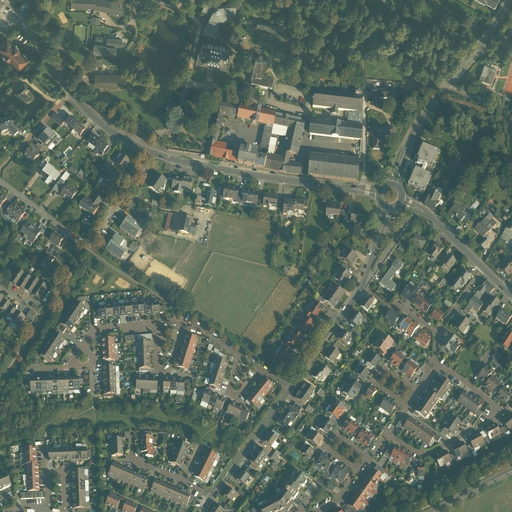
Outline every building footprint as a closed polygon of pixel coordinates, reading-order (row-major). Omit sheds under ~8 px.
[(95,8),(95,7),(94,0),(71,0),(71,7),(87,8),(94,8),(95,8)] [(116,0),(116,2),(104,0),(94,0),(95,7),(98,8),(97,10),(100,10),(108,12),(123,15),(126,4),(124,4),(124,0),(116,0)] [(205,10),(211,13),(214,7),(208,4),(209,3),(208,3),(208,4),(205,10)] [(202,31),(216,36),(219,22),(222,21),(227,18),(228,15),(236,17),(237,4),(215,5),(214,7),(211,13),(211,14),(202,31)] [(290,30),(257,23),(255,30),(262,31),(261,35),(260,34),(260,35),(271,37),(271,35),(275,36),(274,37),(288,40),(290,30)] [(122,40),(107,39),(107,47),(94,46),(93,54),(116,55),(116,46),(121,46),(122,40)] [(10,60),(19,69),(21,67),(28,60),(19,51),(20,50),(16,46),(15,47),(8,40),(5,43),(4,43),(0,46),(0,49),(4,54),(4,55),(5,55),(9,60),(10,61),(10,60)] [(221,66),(228,68),(229,60),(228,59),(230,50),(225,49),(225,48),(218,47),(219,46),(213,45),(206,44),(202,43),(200,50),(199,50),(196,61),(203,62),(204,60),(222,64),(221,66)] [(262,79),(266,61),(255,58),(250,80),(252,80),(251,86),(272,90),(273,82),(262,79)] [(496,69),(487,66),(482,78),(481,83),(487,85),(490,74),(493,75),(496,69)] [(103,87),(110,87),(110,86),(126,86),(126,76),(95,76),(95,86),(103,86),(103,87)] [(14,92),(25,102),(30,97),(25,92),(26,91),(26,90),(29,87),(24,83),(20,87),(19,87),(14,92)] [(3,94),(6,96),(13,89),(10,86),(3,94)] [(379,98),(389,99),(390,91),(382,90),(381,94),(379,94),(379,98)] [(352,112),(356,112),(362,113),(362,94),(356,93),(355,96),(314,91),(312,107),(352,112)] [(223,115),(237,118),(239,107),(218,102),(215,113),(223,115)] [(240,106),(239,107),(237,118),(238,118),(238,119),(253,123),(253,124),(258,125),(258,124),(263,125),(265,125),(273,127),(273,126),(275,114),(260,110),(261,109),(256,108),(255,109),(240,106)] [(350,124),(349,126),(361,127),(362,113),(356,112),(356,114),(349,114),(348,124),(350,124)] [(51,118),(60,127),(65,122),(56,113),(51,118)] [(217,143),(223,115),(215,113),(209,141),(217,143)] [(264,169),(286,174),(288,164),(290,154),(297,120),(276,115),(276,114),(275,114),(273,126),(288,129),(286,138),(282,158),(273,156),(267,155),(266,158),(264,168),(264,169)] [(66,123),(73,130),(78,124),(71,117),(66,123)] [(9,130),(14,137),(18,134),(13,128),(9,119),(2,122),(3,123),(0,123),(0,129),(2,128),(4,132),(9,130)] [(304,121),(297,120),(290,154),(297,155),(305,121),(304,121)] [(362,127),(361,127),(349,126),(311,121),(309,134),(361,140),(362,127)] [(86,130),(78,124),(73,130),(80,136),(86,130)] [(271,135),(273,127),(265,125),(260,148),(268,150),(270,139),(271,135)] [(271,135),(286,138),(288,129),(273,126),(273,127),(271,135)] [(373,150),(379,150),(380,137),(381,137),(383,135),(389,134),(389,136),(394,135),(393,128),(380,130),(373,130),(373,134),(374,134),(373,150)] [(52,134),(48,130),(43,135),(52,144),(57,139),(52,134)] [(54,132),(52,134),(57,139),(59,140),(61,138),(54,132)] [(52,144),(43,135),(38,140),(43,144),(48,149),(48,148),(52,144)] [(90,144),(95,148),(100,142),(92,136),(87,142),(90,144)] [(277,140),(270,139),(268,150),(267,155),(273,156),(277,140)] [(226,145),(217,143),(209,141),(206,156),(223,160),(225,153),(226,145)] [(108,147),(100,142),(95,148),(99,150),(103,154),(108,147)] [(49,150),(48,148),(48,149),(43,144),(40,146),(43,148),(47,152),(49,150)] [(422,145),(415,161),(416,162),(415,165),(423,168),(421,172),(415,169),(407,185),(424,193),(431,176),(423,172),(426,166),(431,168),(439,152),(422,145)] [(111,150),(108,147),(103,154),(107,156),(111,150)] [(40,156),(36,152),(35,151),(32,148),(25,155),(33,163),(40,156)] [(254,167),(256,157),(257,153),(251,151),(247,150),(247,151),(241,149),(240,154),(238,163),(244,164),(244,165),(248,166),(248,165),(254,167)] [(228,161),(238,163),(240,154),(238,153),(236,154),(236,155),(229,154),(225,153),(223,160),(228,161)] [(357,182),(359,161),(322,157),(310,156),(308,176),(320,177),(348,181),(357,182)] [(116,165),(124,170),(130,161),(123,157),(121,160),(120,159),(119,160),(116,165)] [(259,158),(256,157),(254,167),(256,167),(264,168),(266,158),(260,157),(259,158)] [(301,165),(288,164),(286,174),(300,175),(301,165)] [(49,177),(55,182),(59,176),(53,171),(54,170),(55,170),(48,165),(45,170),(40,176),(47,180),(49,177)] [(65,172),(60,180),(64,183),(70,175),(65,172)] [(102,185),(107,189),(110,184),(113,187),(118,180),(111,175),(107,182),(104,180),(102,185)] [(154,182),(153,181),(149,187),(159,194),(160,192),(161,190),(164,191),(165,186),(164,185),(167,182),(158,176),(154,182)] [(174,192),(178,193),(178,192),(182,190),(189,191),(192,180),(183,178),(183,180),(174,178),(172,188),(175,188),(174,192)] [(56,185),(62,190),(63,188),(66,184),(64,183),(60,180),(56,185)] [(61,196),(66,200),(69,197),(72,200),(77,192),(66,184),(63,188),(66,190),(61,196)] [(59,194),(62,190),(56,185),(52,190),(59,194)] [(229,200),(232,189),(230,189),(229,189),(229,188),(228,188),(225,187),(224,193),(223,198),(229,200)] [(233,189),(232,189),(229,200),(236,201),(237,196),(238,190),(236,189),(235,190),(234,190),(233,190),(233,189)] [(205,205),(212,207),(212,205),(213,199),(215,192),(208,191),(206,200),(206,203),(205,205)] [(243,202),(249,204),(251,193),(250,193),(248,193),(248,192),(247,192),(245,191),(244,197),(242,202),(243,202)] [(433,212),(439,204),(440,206),(443,203),(439,199),(442,194),(437,192),(436,195),(435,194),(431,192),(429,196),(425,205),(433,212)] [(253,193),(251,193),(249,204),(255,205),(256,205),(257,200),(258,194),(255,193),(254,194),(253,194),(253,193)] [(97,203),(98,204),(102,198),(97,195),(93,201),(97,203)] [(268,207),(270,207),(270,206),(276,207),(276,203),(277,197),(273,197),(273,196),(265,195),(263,206),(268,207)] [(79,207),(89,213),(89,214),(91,212),(95,214),(99,208),(97,206),(95,205),(97,203),(93,201),(92,203),(85,198),(79,207)] [(295,200),(295,202),(294,211),(298,211),(298,213),(303,213),(304,206),(305,201),(304,201),(295,200)] [(294,211),(295,202),(288,201),(284,201),(284,206),(283,214),(288,214),(288,212),(294,213),(294,211)] [(338,215),(340,215),(340,211),(341,205),(328,204),(326,214),(338,215)] [(11,220),(18,210),(15,208),(15,207),(12,205),(9,210),(5,216),(11,220)] [(454,216),(461,222),(463,220),(466,217),(466,216),(463,213),(464,212),(457,205),(454,208),(449,213),(448,214),(452,218),(454,216)] [(9,210),(5,208),(2,213),(0,215),(4,218),(5,216),(9,210)] [(22,212),(18,210),(11,220),(12,220),(17,224),(18,224),(21,219),(25,213),(22,211),(22,212)] [(351,215),(348,214),(348,212),(340,211),(340,215),(338,215),(337,218),(345,219),(347,219),(347,222),(350,222),(351,215)] [(89,214),(89,213),(89,214),(84,221),(82,224),(88,229),(95,218),(93,217),(95,214),(91,212),(89,214)] [(366,216),(359,215),(360,212),(354,212),(354,215),(351,215),(350,222),(352,222),(352,221),(359,222),(358,225),(367,226),(368,219),(366,219),(366,216)] [(179,231),(178,230),(181,216),(173,214),(169,232),(178,233),(179,231)] [(179,231),(184,232),(187,216),(181,215),(181,216),(178,230),(179,231)] [(463,220),(467,223),(471,218),(467,215),(466,216),(466,217),(463,220)] [(192,217),(187,216),(184,232),(189,233),(190,227),(192,217)] [(474,230),(483,238),(497,224),(493,221),(491,223),(486,218),(474,230)] [(16,226),(20,228),(24,221),(21,219),(18,224),(17,224),(16,226)] [(130,224),(125,221),(120,229),(135,239),(140,231),(137,229),(134,227),(135,224),(136,223),(132,221),(130,224)] [(28,240),(33,243),(39,233),(40,231),(38,230),(27,223),(21,232),(25,235),(26,235),(27,233),(31,236),(29,238),(28,240)] [(39,233),(42,235),(47,228),(41,224),(38,230),(40,231),(39,233)] [(198,228),(190,227),(189,233),(189,234),(196,235),(198,228)] [(511,238),(511,236),(511,232),(506,229),(503,233),(511,238)] [(50,240),(59,246),(63,239),(54,233),(50,240)] [(408,241),(420,250),(426,242),(414,233),(408,241)] [(511,238),(503,233),(500,237),(508,243),(511,238)] [(116,246),(120,238),(116,236),(111,243),(116,246)] [(116,246),(111,243),(106,251),(121,260),(126,253),(119,248),(124,241),(120,238),(116,246)] [(479,245),(483,249),(489,243),(485,238),(479,245)] [(129,248),(135,252),(139,246),(133,242),(129,248)] [(433,257),(436,259),(443,249),(436,245),(434,248),(428,255),(432,258),(433,257)] [(426,253),(428,255),(434,248),(431,246),(426,253)] [(341,257),(352,265),(357,257),(350,252),(347,250),(346,250),(347,251),(344,255),(343,254),(343,255),(341,257)] [(46,269),(54,275),(59,268),(52,263),(54,260),(53,259),(49,256),(49,257),(45,263),(48,265),(46,269)] [(439,268),(443,270),(445,267),(448,268),(449,266),(452,268),(454,264),(455,261),(449,257),(445,262),(444,261),(439,268)] [(392,266),(393,267),(380,284),(391,292),(396,286),(389,281),(394,274),(397,270),(398,271),(403,264),(397,259),(392,266)] [(511,272),(504,265),(500,269),(503,272),(508,277),(511,272)] [(342,282),(345,284),(351,276),(345,271),(340,268),(336,274),(338,275),(335,279),(340,283),(342,282)] [(13,285),(17,287),(25,276),(24,277),(17,272),(18,271),(10,283),(13,278),(16,280),(13,285)] [(451,289),(454,292),(459,285),(462,288),(464,285),(468,280),(471,277),(470,277),(471,276),(464,271),(457,280),(457,281),(451,289)] [(21,290),(24,292),(33,279),(32,280),(31,281),(25,277),(25,276),(17,287),(17,288),(21,283),(24,285),(21,290)] [(29,293),(32,295),(40,284),(40,283),(39,284),(33,280),(33,279),(24,292),(25,291),(26,291),(29,286),(32,288),(29,293)] [(439,284),(444,288),(448,282),(443,279),(439,284)] [(484,291),(489,295),(495,289),(487,281),(481,288),(478,292),(482,295),(484,291)] [(47,288),(40,284),(32,295),(39,300),(47,288)] [(332,290),(329,294),(339,301),(345,294),(337,288),(333,285),(331,289),(332,290)] [(401,296),(407,300),(410,297),(411,297),(412,295),(413,295),(412,294),(415,290),(413,288),(409,285),(406,289),(405,289),(404,290),(404,291),(404,292),(401,296)] [(478,292),(473,298),(478,301),(480,298),(482,295),(478,292)] [(339,301),(329,294),(328,293),(323,300),(323,301),(324,303),(334,309),(339,301)] [(420,309),(426,301),(424,299),(419,296),(416,301),(414,303),(413,305),(420,309)] [(482,312),(487,315),(491,309),(494,311),(498,305),(500,303),(492,297),(486,306),(482,312)] [(473,298),(468,305),(473,308),(478,312),(483,305),(478,301),(473,298)] [(360,307),(367,312),(367,311),(368,311),(371,307),(370,307),(373,304),(368,301),(366,299),(360,307)] [(12,306),(4,300),(0,306),(0,309),(6,313),(10,308),(12,306)] [(442,306),(448,310),(452,304),(446,300),(442,306)] [(428,302),(426,301),(420,309),(426,313),(432,305),(428,302)] [(74,328),(86,310),(81,307),(76,303),(61,326),(66,330),(71,333),(74,328)] [(315,303),(311,308),(320,314),(323,309),(318,306),(315,303)] [(31,307),(38,312),(41,309),(33,304),(31,307)] [(468,315),(473,308),(468,305),(464,311),(468,315)] [(494,311),(499,315),(502,310),(502,311),(503,309),(498,305),(494,311)] [(18,313),(10,308),(6,313),(5,315),(8,317),(13,320),(18,313)] [(320,314),(311,308),(308,313),(312,316),(316,319),(320,314)] [(431,317),(438,322),(443,315),(436,310),(431,317)] [(501,322),(506,326),(511,317),(502,311),(502,310),(499,315),(496,318),(501,322)] [(389,321),(394,325),(396,322),(399,318),(390,311),(385,318),(389,321)] [(25,318),(18,313),(13,320),(11,323),(19,328),(25,318)] [(350,322),(356,326),(358,323),(360,324),(362,322),(360,320),(362,317),(356,313),(350,322)] [(470,324),(474,326),(477,322),(477,321),(471,317),(467,322),(470,324)] [(305,318),(301,323),(311,330),(315,325),(308,320),(305,318)] [(462,334),(467,327),(470,324),(467,322),(461,318),(454,328),(454,329),(455,328),(462,333),(462,334)] [(403,331),(406,333),(412,324),(409,322),(410,321),(407,319),(406,320),(401,327),(399,330),(402,332),(403,331)] [(311,330),(301,323),(298,328),(301,330),(308,335),(311,330)] [(415,326),(412,324),(406,333),(408,335),(407,336),(411,338),(414,334),(416,331),(419,327),(416,325),(415,326)] [(495,331),(492,336),(499,341),(503,336),(495,331)] [(337,339),(344,344),(349,337),(349,336),(348,335),(342,332),(339,337),(340,337),(338,339),(338,338),(337,339)] [(420,345),(424,348),(425,346),(426,346),(429,343),(430,342),(428,340),(430,337),(422,332),(421,334),(417,340),(421,343),(420,344),(420,345)] [(445,340),(448,342),(452,336),(446,332),(444,335),(445,336),(443,338),(445,340)] [(505,349),(507,350),(511,342),(511,334),(511,333),(510,334),(509,332),(500,346),(502,347),(501,347),(505,350),(505,349)] [(294,333),(291,338),(299,344),(303,339),(298,335),(294,333)] [(50,363),(65,341),(60,338),(55,334),(40,357),(50,363)] [(485,334),(480,341),(490,347),(495,341),(485,334)] [(186,336),(185,341),(196,345),(196,344),(198,340),(195,339),(189,337),(186,336)] [(378,342),(389,349),(391,346),(393,343),(391,341),(383,336),(378,342)] [(454,354),(460,346),(457,343),(458,341),(452,336),(448,342),(445,340),(442,344),(442,347),(449,352),(450,351),(454,354)] [(299,344),(291,338),(287,342),(287,343),(291,345),(296,349),(299,344)] [(185,341),(183,346),(194,350),(196,345),(185,341)] [(380,351),(385,355),(389,349),(378,342),(374,347),(380,351)] [(183,346),(181,351),(193,355),(194,350),(183,346)] [(284,348),(280,352),(289,358),(292,353),(287,350),(284,347),(284,348)] [(324,357),(332,364),(339,355),(335,352),(331,349),(330,348),(324,357)] [(181,351),(180,357),(191,360),(193,355),(181,351)] [(289,358),(280,352),(277,357),(280,359),(286,363),(289,358)] [(492,358),(494,360),(496,362),(501,355),(495,352),(492,358)] [(390,362),(394,365),(401,356),(396,353),(395,354),(391,360),(390,362)] [(366,362),(375,368),(380,360),(372,354),(370,357),(369,356),(367,359),(368,360),(366,362)] [(271,361),(276,365),(280,359),(277,357),(275,355),(271,361)] [(404,358),(401,356),(394,365),(398,368),(401,364),(405,358),(404,358)] [(180,357),(178,362),(189,365),(190,365),(191,360),(180,357)] [(217,359),(215,365),(226,368),(228,363),(217,359)] [(500,366),(496,362),(494,360),(491,363),(498,369),(500,366)] [(188,371),(189,365),(178,362),(176,367),(179,368),(185,370),(188,371)] [(402,372),(406,375),(413,365),(409,363),(409,362),(406,367),(402,372)] [(361,368),(365,371),(367,368),(360,363),(358,366),(361,368)] [(215,365),(213,370),(225,373),(226,368),(215,365)] [(316,379),(319,381),(322,377),(325,374),(327,375),(330,372),(320,365),(318,368),(319,368),(315,375),(313,373),(310,376),(315,380),(316,379)] [(416,368),(413,365),(406,375),(410,378),(414,373),(417,368),(416,368)] [(487,367),(482,373),(488,378),(490,376),(493,372),(487,367)] [(356,375),(364,380),(369,374),(365,371),(361,368),(356,375)] [(213,370),(212,375),(223,378),(225,373),(213,370)] [(23,377),(28,380),(31,375),(26,372),(23,377)] [(486,381),(488,378),(482,373),(477,379),(483,384),(486,381)] [(212,375),(210,380),(221,384),(223,378),(212,375)] [(349,378),(357,383),(359,380),(351,375),(349,378)] [(484,387),(488,391),(496,381),(492,378),(488,383),(484,387)] [(264,379),(260,383),(269,391),(273,386),(270,384),(265,380),(264,379)] [(442,379),(438,384),(448,391),(452,386),(442,379)] [(220,389),(221,384),(210,380),(208,385),(209,386),(215,387),(220,389)] [(352,381),(348,386),(357,393),(361,387),(352,381)] [(500,385),(496,381),(488,391),(492,394),(496,389),(500,385)] [(260,383),(257,387),(266,395),(269,391),(260,383)] [(438,384),(435,389),(444,396),(448,391),(438,384)] [(305,385),(300,391),(309,398),(310,398),(313,394),(314,391),(305,385)] [(352,399),(357,393),(348,386),(347,386),(342,392),(347,396),(352,399)] [(257,387),(253,392),(263,399),(266,395),(257,387)] [(365,397),(370,401),(377,391),(371,388),(367,394),(365,397)] [(497,398),(500,401),(508,392),(504,388),(500,393),(497,398)] [(316,394),(322,398),(325,394),(320,389),(316,394)] [(435,389),(431,394),(439,399),(441,401),(444,396),(435,389)] [(304,406),(309,398),(300,391),(295,399),(304,406)] [(208,405),(213,394),(209,392),(208,394),(209,394),(206,399),(204,398),(202,402),(208,405)] [(253,392),(250,396),(259,403),(263,399),(253,392)] [(429,392),(426,397),(435,404),(439,399),(431,394),(429,392)] [(511,395),(508,392),(500,401),(504,404),(508,400),(511,395)] [(458,403),(462,406),(469,396),(464,393),(462,397),(457,402),(458,403)] [(217,396),(213,394),(208,405),(214,408),(216,403),(214,402),(216,397),(217,396)] [(256,407),(259,403),(250,396),(246,400),(251,404),(256,408),(256,407)] [(473,399),(469,396),(462,406),(466,409),(473,399)] [(426,397),(422,402),(432,409),(435,404),(426,397)] [(219,405),(216,403),(214,408),(221,411),(226,400),(222,398),(221,399),(221,400),(219,405)] [(380,408),(385,411),(391,402),(387,398),(383,403),(380,408)] [(477,402),(473,399),(466,409),(470,411),(477,402)] [(226,413),(233,416),(235,412),(232,411),(234,406),(235,404),(231,402),(226,413)] [(335,403),(331,408),(341,415),(345,409),(339,405),(335,402),(335,403)] [(396,405),(391,402),(385,411),(389,415),(390,415),(393,410),(396,405)] [(422,402),(419,407),(428,414),(432,409),(422,402)] [(481,405),(477,402),(470,411),(474,414),(478,410),(481,405)] [(292,409),(299,413),(302,408),(296,404),(295,404),(292,409)] [(237,413),(235,412),(233,416),(239,419),(244,408),(240,406),(239,408),(240,408),(237,413)] [(277,423),(284,428),(290,420),(292,422),(297,416),(299,413),(292,409),(289,406),(277,423)] [(305,411),(310,415),(310,414),(314,410),(308,406),(305,411)] [(425,419),(428,414),(419,407),(415,412),(419,415),(425,419)] [(248,410),(244,408),(239,419),(245,422),(250,413),(247,411),(248,410)] [(338,420),(341,415),(331,408),(328,413),(332,416),(338,420)] [(452,418),(448,423),(457,430),(461,424),(452,418)] [(403,429),(408,431),(415,422),(410,419),(408,422),(405,427),(403,429)] [(509,431),(511,428),(511,425),(506,419),(502,423),(505,427),(509,431)] [(319,429),(327,434),(329,431),(329,432),(331,429),(331,428),(333,425),(326,420),(324,423),(319,429)] [(343,429),(348,432),(354,424),(349,420),(346,424),(343,429)] [(408,431),(412,434),(419,425),(415,422),(408,431)] [(457,430),(448,423),(446,426),(444,429),(451,434),(453,435),(457,430)] [(358,427),(354,424),(348,432),(352,436),(356,431),(359,427),(358,427)] [(412,434),(416,437),(423,427),(419,425),(412,434)] [(495,425),(490,428),(495,437),(500,434),(498,431),(495,425)] [(416,437),(420,440),(427,430),(423,427),(416,437)] [(490,440),(495,437),(490,428),(485,430),(488,436),(490,440)] [(420,440),(424,443),(431,433),(427,430),(420,440)] [(357,440),(362,443),(368,434),(364,431),(363,431),(361,434),(357,440)] [(266,444),(270,447),(274,442),(275,442),(278,439),(270,433),(263,443),(266,445),(266,444)] [(307,440),(317,447),(318,447),(319,446),(319,445),(321,442),(322,442),(323,441),(322,440),(321,439),(314,434),(313,433),(307,440)] [(435,436),(431,433),(424,443),(428,446),(433,440),(434,437),(435,436)] [(373,438),(368,434),(362,443),(367,447),(371,441),(373,438)] [(479,434),(473,437),(479,447),(484,444),(482,439),(479,434)] [(140,447),(143,447),(152,447),(152,437),(151,437),(142,437),(142,440),(140,440),(140,447)] [(474,449),(479,447),(473,437),(468,440),(471,445),(473,449),(474,449)] [(178,443),(176,448),(187,452),(189,447),(185,445),(178,443)] [(462,443),(457,446),(462,456),(467,453),(465,448),(462,443)] [(303,454),(310,459),(313,454),(313,451),(311,450),(306,446),(302,451),(303,454)] [(383,456),(386,457),(393,448),(390,446),(387,451),(383,456)] [(457,458),(462,456),(457,446),(451,449),(454,454),(457,459),(457,458)] [(152,447),(143,447),(143,453),(144,453),(144,452),(146,453),(146,457),(153,457),(153,451),(152,451),(152,448),(153,448),(154,447),(152,447)] [(185,457),(187,452),(176,448),(174,453),(185,457)] [(251,464),(257,468),(256,467),(259,464),(260,465),(265,458),(264,457),(266,454),(259,448),(249,462),(251,464)] [(395,449),(393,448),(386,457),(389,460),(391,457),(392,455),(395,449)] [(392,463),(394,464),(402,451),(396,448),(395,449),(392,455),(391,457),(394,459),(392,463)] [(207,450),(204,456),(215,461),(218,456),(215,455),(212,453),(207,450)] [(407,454),(402,451),(394,464),(396,465),(397,465),(398,462),(402,463),(407,454)] [(271,459),(275,462),(280,456),(280,455),(276,452),(271,459)] [(448,458),(445,452),(440,455),(445,465),(450,462),(451,462),(448,458)] [(183,462),(185,457),(174,453),(172,458),(183,462)] [(324,454),(318,462),(316,466),(321,469),(322,467),(328,459),(329,458),(324,454)] [(412,457),(407,454),(402,463),(400,467),(402,468),(403,467),(404,465),(407,466),(412,458),(412,457)] [(438,464),(440,468),(445,465),(440,455),(434,458),(435,458),(438,464)] [(212,466),(215,461),(204,456),(201,461),(212,466)] [(182,467),(183,462),(172,458),(170,463),(175,465),(182,467)] [(327,471),(331,467),(334,462),(331,460),(328,459),(322,467),(327,471)] [(210,472),(212,466),(201,461),(199,466),(210,472)] [(108,476),(113,478),(118,467),(113,465),(112,467),(110,473),(108,476)] [(335,481),(344,468),(339,465),(334,472),(330,478),(335,481)] [(207,477),(210,472),(199,466),(196,472),(207,477)] [(377,466),(375,469),(373,471),(382,477),(384,475),(382,474),(384,471),(377,466)] [(123,469),(118,467),(113,478),(118,480),(123,469)] [(339,482),(342,484),(350,472),(344,468),(335,481),(338,483),(339,482)] [(128,471),(123,469),(118,480),(123,482),(128,471)] [(133,473),(128,471),(123,482),(128,484),(133,473)] [(373,471),(370,476),(382,485),(383,483),(383,482),(384,480),(382,478),(382,477),(373,471)] [(204,482),(207,477),(196,472),(194,477),(196,478),(203,482),(204,482)] [(236,479),(243,485),(250,475),(247,472),(245,474),(241,472),(242,472),(238,477),(238,476),(236,479)] [(292,481),(291,483),(299,489),(301,486),(303,488),(306,482),(305,481),(307,479),(298,472),(297,475),(295,474),(291,480),(292,481)] [(138,475),(133,473),(128,484),(133,486),(138,475)] [(0,476),(0,489),(2,489),(3,490),(11,487),(6,474),(0,476)] [(143,478),(138,475),(133,486),(138,488),(143,478)] [(370,476),(366,481),(375,487),(377,484),(380,487),(382,485),(370,476)] [(148,480),(143,478),(138,488),(143,491),(144,488),(148,480)] [(366,481),(363,486),(375,495),(376,493),(376,492),(373,490),(375,487),(366,481)] [(151,492),(156,495),(161,484),(155,482),(154,484),(152,490),(151,492)] [(282,493),(280,495),(289,502),(292,499),(293,500),(298,494),(297,493),(299,489),(291,483),(289,482),(282,493)] [(327,488),(332,492),(336,487),(333,484),(331,483),(327,488)] [(166,486),(161,484),(156,495),(161,497),(166,486)] [(170,488),(166,486),(161,497),(166,499),(170,488)] [(363,486),(359,491),(368,497),(370,494),(373,496),(373,497),(375,495),(363,486)] [(175,490),(170,488),(166,499),(171,501),(175,490)] [(228,498),(232,501),(237,495),(229,489),(224,496),(227,498),(228,498)] [(180,492),(175,490),(171,501),(176,503),(180,492)] [(237,493),(244,498),(246,495),(239,490),(237,493)] [(359,491),(356,496),(368,504),(369,503),(369,502),(366,500),(368,497),(359,491)] [(185,494),(180,492),(176,503),(181,505),(185,494)] [(191,497),(185,494),(181,505),(186,507),(188,503),(191,497)] [(105,505),(111,508),(115,497),(110,495),(105,505)] [(277,499),(273,501),(278,511),(284,509),(285,509),(289,502),(280,495),(277,499)] [(356,496),(352,501),(361,507),(363,504),(366,506),(368,504),(356,496)] [(121,500),(115,497),(111,508),(116,510),(121,500)] [(272,511),(278,511),(273,501),(268,504),(272,511)] [(364,509),(361,507),(352,501),(348,506),(355,510),(357,511),(359,509),(362,511),(363,511),(364,509)] [(122,511),(128,511),(132,504),(127,502),(122,511)] [(284,509),(287,511),(292,505),(289,502),(285,509),(284,509)]
